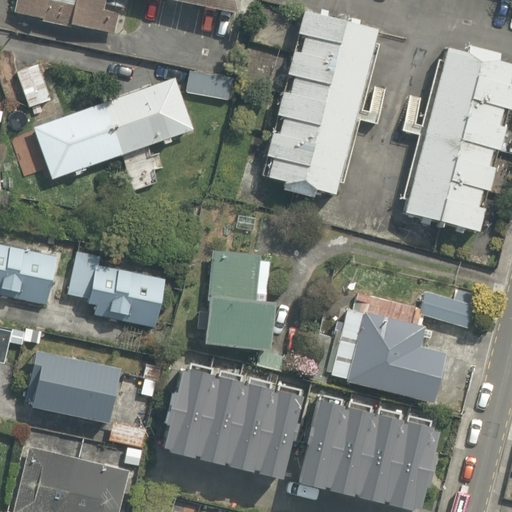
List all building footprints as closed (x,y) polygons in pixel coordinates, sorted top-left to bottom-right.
[(16,0),(13,14),(112,35),(119,0),(142,0),(232,19),(236,0),(16,0)] [(333,194),(371,31),(301,15),(263,178),(333,194)] [(511,65),(440,49),(401,213),(473,230),(511,65)] [(48,99),(34,59),(10,68),(24,108),(48,99)] [(187,129),(169,77),(27,126),(45,178),(187,129)] [(0,293),(39,302),(49,253),(0,242),(0,293)] [(76,246),(68,292),(88,295),(85,311),(153,323),(164,262),(76,246)] [(269,257),(201,252),(196,341),(263,345),(269,257)] [(470,300),(418,288),(412,314),(464,325),(470,300)] [(326,376),(428,398),(439,347),(410,340),(414,323),(341,307),(326,376)] [(111,364),(24,347),(13,402),(99,419),(111,364)] [(118,454),(135,458),(156,364),(121,356),(102,436),(121,440),(118,454)] [(258,480),(282,486),(293,446),(295,446),(297,438),(294,438),(303,403),(279,397),(278,399),(274,398),(274,396),(248,389),(247,392),(242,390),(242,388),(220,383),(220,385),(214,384),(215,381),(190,375),(189,378),(182,376),(176,399),(174,398),(165,431),(168,432),(163,455),(169,457),(169,458),(195,465),(195,462),(200,463),(199,465),(224,472),(225,469),(229,470),(229,473),(253,479),(254,476),(259,477),(258,480)] [(420,511),(425,494),(429,494),(437,462),(433,461),(438,438),(434,436),(434,435),(407,428),(407,430),(402,429),(402,427),(377,420),(377,423),(373,422),(373,420),(349,414),(348,416),(341,415),(342,413),(319,407),(312,433),(310,432),(305,451),(308,451),(298,489),(324,496),(324,493),(329,494),(328,497),(353,503),(354,500),(358,501),(358,504),(382,510),(383,507),(388,508),(387,511),(391,511),(420,511)] [(115,511),(125,469),(25,446),(10,511),(115,511)]
